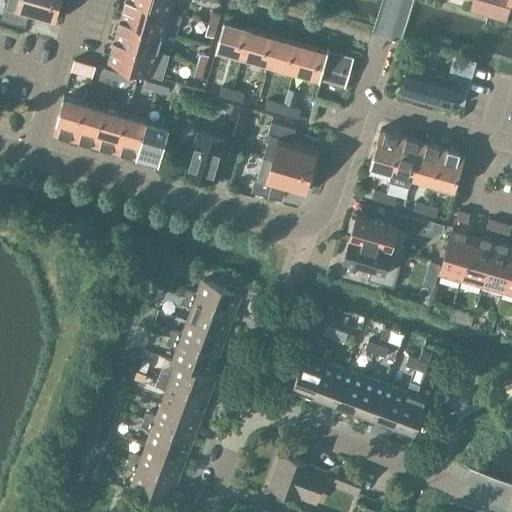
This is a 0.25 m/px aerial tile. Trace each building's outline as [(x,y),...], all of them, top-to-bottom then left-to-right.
[(54,22),(59,0),(8,0),(6,8),(4,8),(1,20),(25,27),(29,15),(54,22)] [(171,12),(130,0),(126,0),(121,20),(165,32),(171,12)] [(130,0),(171,12),(174,0),(130,0)] [(489,14),(492,0),(474,0),(472,9),(489,14)] [(511,0),(492,0),(489,14),(506,19),(511,2),(511,1),(511,0)] [(209,23),(217,25),(220,14),(212,11),(209,23)] [(115,40),(159,53),(165,32),(121,20),(115,40)] [(242,56),(250,29),(224,21),(216,49),(242,56)] [(217,25),(209,23),(206,34),(214,36),(217,25)] [(250,29),(242,56),(268,64),(276,36),(250,29)] [(276,36),(268,64),(294,71),(302,44),(276,36)] [(159,53),(115,40),(108,62),(162,78),(168,56),(159,53)] [(302,44),(294,71),(320,79),(328,51),(302,44)] [(328,51),(320,79),(346,86),(354,59),(328,51)] [(197,64),(205,66),(208,55),(201,53),(197,64)] [(455,56),(452,68),(473,74),(477,62),(455,56)] [(75,59),(73,66),(84,69),(86,62),(75,59)] [(205,66),(197,64),(194,76),(202,78),(205,66)] [(434,75),(436,69),(421,65),(420,71),(408,67),(401,94),(451,108),(458,81),(434,75)] [(115,78),(117,71),(106,68),(104,75),(115,78)] [(117,71),(115,78),(126,82),(128,74),(117,71)] [(156,90),(158,83),(147,80),(145,87),(156,90)] [(158,83),(156,90),(168,93),(170,86),(158,83)] [(231,97),(233,90),(222,87),(220,94),(231,97)] [(283,104),(289,106),(296,108),(300,92),(288,89),(283,104)] [(233,90),(231,97),(242,100),(244,93),(233,90)] [(73,138),(83,102),(64,97),(53,133),(73,138)] [(276,110),(278,103),(267,99),(265,107),(276,110)] [(94,144),(104,108),(83,102),(73,138),(94,144)] [(287,113),(289,106),(278,103),(276,110),(287,113)] [(241,132),(247,110),(235,106),(228,128),(241,132)] [(289,106),(287,113),(298,116),(300,109),(289,106)] [(115,150),(125,114),(104,108),(94,144),(115,150)] [(136,156),(147,120),(125,114),(115,150),(136,156)] [(147,120),(136,156),(159,163),(169,127),(147,120)] [(264,157),(311,171),(317,148),(291,141),(295,128),(272,122),(268,134),(270,134),(264,157)] [(213,179),(225,137),(199,129),(187,171),(213,179)] [(390,170),(400,134),(381,129),(371,165),(390,170)] [(411,176),(421,140),(400,134),(390,170),(411,176)] [(432,182),(442,146),(421,140),(411,176),(432,182)] [(442,146),(432,182),(455,189),(465,153),(442,146)] [(305,192),(311,171),(264,157),(257,178),(256,178),(252,191),(276,198),(280,185),(305,192)] [(383,200),(386,193),(374,190),(372,197),(383,200)] [(386,193),(383,200),(395,203),(397,196),(386,193)] [(425,212),(427,205),(416,201),(414,209),(425,212)] [(427,205),(425,212),(436,215),(438,208),(427,205)] [(470,213),(459,210),(456,218),(468,221),(470,213)] [(350,236),(404,252),(410,229),(423,233),(426,221),(402,214),(399,226),(356,214),(355,219),(352,218),(348,230),(351,231),(350,236)] [(498,230),(500,222),(489,219),(487,227),(498,230)] [(500,222),(498,230),(509,233),(511,225),(500,222)] [(461,280),(474,233),(453,227),(440,274),(461,280)] [(474,233),(461,280),(481,286),(495,239),(474,233)] [(404,252),(350,236),(343,259),(371,267),(368,279),(394,286),(404,252)] [(502,292),(511,257),(511,243),(495,239),(481,286),(502,292)] [(511,257),(502,292),(511,294),(511,257)] [(430,261),(427,273),(437,276),(440,264),(430,261)] [(184,295),(233,314),(243,289),(229,283),(227,288),(203,279),(198,292),(186,289),(184,295)] [(156,286),(154,292),(163,296),(166,289),(156,286)] [(250,288),(247,297),(256,300),(259,292),(250,288)] [(226,334),(233,314),(184,295),(181,302),(192,309),(188,320),(226,334)] [(453,308),(451,317),(460,320),(463,311),(453,308)] [(218,355),(226,334),(188,320),(183,332),(171,330),(169,336),(218,355)] [(153,322),(150,329),(164,334),(167,327),(154,322),(153,322)] [(335,337),(338,328),(328,325),(325,334),(335,337)] [(338,328),(335,337),(344,341),(348,332),(338,328)] [(211,375),(211,374),(218,355),(169,336),(166,343),(177,349),(173,361),(177,363),(177,362),(211,375)] [(375,352),(378,343),(366,339),(363,348),(375,352)] [(378,343),(375,352),(385,356),(388,347),(378,343)] [(420,354),(419,358),(428,362),(430,358),(431,354),(422,350),(421,352),(420,354)] [(314,394),(326,361),(305,353),(293,386),(313,394),(314,394)] [(409,355),(406,364),(415,367),(419,358),(409,355)] [(419,358),(415,367),(425,371),(429,362),(428,362),(419,358)] [(143,361),(140,370),(146,372),(149,363),(143,361)] [(334,402),(346,369),(326,361),(314,394),(313,394),(311,400),(323,404),(327,399),(334,402)] [(160,372),(158,378),(208,396),(215,376),(211,374),(211,375),(177,362),(177,363),(173,374),(160,372)] [(354,410),(366,376),(346,369),(334,402),(340,404),(340,410),(352,415),(354,410)] [(144,383),(146,376),(138,373),(136,380),(144,383)] [(374,417),(386,384),(366,376),(354,410),(374,417)] [(158,378),(157,381),(156,384),(167,391),(162,403),(200,417),(208,396),(158,378)] [(415,432),(422,414),(427,399),(417,395),(420,386),(410,382),(407,391),(392,430),(404,434),(408,429),(415,432)] [(392,430),(407,391),(386,384),(374,417),(381,419),(380,425),(392,430)] [(133,385),(131,392),(140,396),(143,388),(133,385)] [(193,437),(200,417),(162,403),(158,415),(145,412),(143,418),(193,437)] [(185,457),(193,437),(143,418),(141,425),(152,431),(147,443),(185,457)] [(178,478),(185,457),(147,443),(143,455),(130,453),(128,459),(178,478)] [(318,497),(328,471),(313,465),(313,464),(281,452),(269,485),(300,497),(303,491),(318,497)] [(168,503),(178,478),(128,459),(126,465),(137,472),(132,484),(156,493),(154,498),(168,503)] [(357,493),(365,474),(340,465),(333,485),(357,493)]
